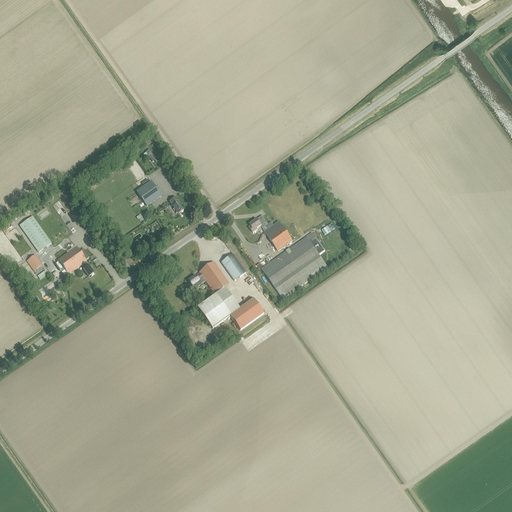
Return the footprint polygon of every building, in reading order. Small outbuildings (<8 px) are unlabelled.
[(146,207),(161,196),(151,182),(136,192),(146,207)] [(183,211),(178,204),(179,203),(175,198),(169,202),(172,207),(178,215),(183,211)] [(19,226),(38,253),(51,244),(32,217),(19,226)] [(278,252),(292,241),(279,222),(267,230),(267,229),(268,229),(273,225),(271,223),(266,227),(266,228),(260,219),(257,220),(250,225),(251,227),(249,228),(253,234),(258,231),(257,230),(261,227),(264,232),(278,252)] [(310,284),(308,282),(328,268),(319,256),(325,252),(316,239),(312,233),(306,238),(261,270),(283,300),(303,286),(305,288),(310,284)] [(89,278),(94,274),(89,266),(88,267),(85,263),(86,262),(85,261),(89,258),(84,251),(80,253),(76,248),(58,260),(68,275),(81,266),(84,270),(83,270),(89,278)] [(34,272),(42,266),(35,255),(26,262),(34,272)] [(234,282),(246,273),(233,255),(221,263),(234,282)] [(224,288),(229,284),(213,263),(199,273),(200,274),(196,277),(195,276),(188,282),(192,287),(195,285),(197,288),(205,282),(215,296),(198,308),(213,329),(230,317),(240,331),(264,314),(253,299),(239,309),(224,288)] [(251,297),(243,304),(244,305),(252,298),(251,297)]
